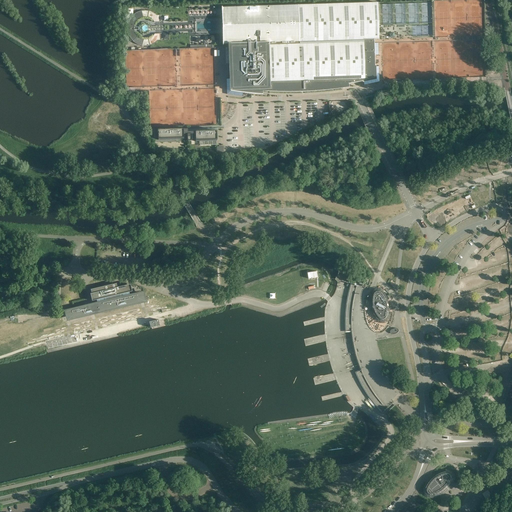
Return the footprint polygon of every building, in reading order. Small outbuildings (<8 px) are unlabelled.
[(378,55),(378,43),(374,43),(374,40),(378,39),(377,3),(221,7),(222,16),(222,35),(223,44),(229,44),(229,48),(225,48),(226,64),(230,64),(230,79),(226,79),(227,94),(231,95),(236,96),(242,96),(243,93),(254,94),(258,94),(262,94),(263,90),(267,90),(270,91),(275,91),(280,91),(287,91),(295,91),(302,91),(310,91),(317,90),(324,89),(332,89),(339,88),(342,88),(348,87),(348,84),(354,83),(359,82),(363,81),(364,85),(370,84),(375,83),(379,82),(379,66),(375,67),(374,55),(378,55)] [(151,12),(150,12),(148,11),(146,11),(144,11),(142,11),(140,11),(139,12),(137,12),(135,13),(134,15),(132,16),(131,17),(130,19),(129,20),(128,22),(128,24),(127,26),(127,28),(127,30),(127,32),(128,34),(128,35),(129,37),(130,39),(131,40),(133,42),(134,43),(136,44),(138,45),(140,46),(142,46),(144,46),(146,46),(148,46),(150,45),(152,44),(153,44),(155,43),(156,42),(158,40),(160,40),(160,34),(155,34),(153,36),(152,35),(151,36),(150,37),(148,38),(147,38),(145,38),(144,38),(142,38),(141,37),(140,37),(139,36),(137,35),(137,34),(136,32),(134,32),(134,31),(134,30),(134,29),(134,27),(134,26),(134,24),(135,25),(136,23),(137,22),(138,21),(139,20),(140,19),(142,19),(143,18),(145,18),(146,18),(147,18),(148,19),(150,19),(151,20),(152,21),(153,20),(154,22),(159,22),(159,16),(157,16),(156,15),(154,14),(153,13),(151,12)] [(188,130),(184,130),(159,131),(160,140),(184,140),(184,136),(188,136),(188,141),(196,141),(216,141),(216,132),(192,133),(188,133),(188,130)] [(349,271),(340,269),(341,269),(339,273),(338,277),(337,277),(336,279),(338,281),(340,281),(340,280),(346,281),(345,282),(346,282),(349,271)] [(143,300),(141,293),(129,296),(129,292),(128,285),(117,288),(116,284),(91,290),(91,294),(90,294),(92,301),(93,300),(93,301),(96,300),(97,304),(98,310),(99,310),(99,311),(139,302),(139,301),(143,300)] [(342,299),(344,287),(338,286),(336,298),(342,299)] [(389,311),(389,309),(389,306),(389,303),(388,301),(387,299),(386,296),(384,294),(383,292),(381,290),(378,289),(375,290),(373,292),(372,294),(371,297),(371,300),(371,302),(371,305),(372,305),(373,310),(372,310),(373,313),(375,316),(376,318),(378,320),(380,321),(383,322),(386,321),(388,320),(389,317),(390,314),(390,312),(389,311)] [(87,313),(86,306),(76,309),(76,308),(74,309),(67,311),(68,317),(73,316),(73,317),(87,314),(87,313)] [(160,326),(159,321),(158,320),(154,321),(150,322),(151,328),(160,326)] [(334,351),(330,355),(334,360),(338,355),(334,351)] [(445,491),(447,489),(449,487),(451,485),(452,483),(453,480),(454,477),(453,475),(451,472),(449,471),(446,471),(443,471),(440,472),(438,474),(436,475),(433,477),(431,478),(429,481),(428,483),(426,485),(425,488),(425,491),(425,494),(427,496),(430,497),(432,497),(438,496),(443,493),(445,491)] [(482,494),(487,501),(493,497),(488,490),(482,494)] [(499,494),(493,497),(497,502),(502,499),(499,494)] [(493,497),(487,501),(490,506),(497,502),(493,497)]
